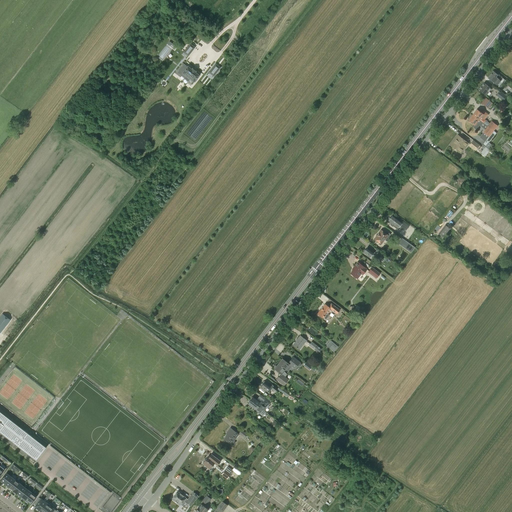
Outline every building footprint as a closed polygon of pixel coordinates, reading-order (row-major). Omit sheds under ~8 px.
[(183,52),(188,56),(195,47),(190,44),(183,52)] [(186,76),(184,78),(188,82),(190,79),(194,82),(194,81),(195,82),(197,79),(197,78),(199,75),(198,75),(199,74),(196,72),(196,73),(195,72),(196,71),(192,68),(191,69),(187,66),(187,67),(184,64),(179,70),(182,72),(182,73),(186,76)] [(220,68),(215,64),(209,72),(213,76),(220,68)] [(493,71),(488,78),(497,85),(502,78),(493,71)] [(484,83),(479,89),(486,95),(492,89),(484,83)] [(500,91),(496,95),(504,101),(507,96),(500,91)] [(482,103),(487,107),(490,101),(485,98),(482,103)] [(474,112),(475,113),(473,115),(483,123),(488,127),(494,131),(494,130),(498,125),(492,121),(490,124),(485,120),(484,119),(488,114),(483,111),(482,113),(477,109),(477,110),(476,109),(474,112)] [(481,126),(483,123),(473,115),(471,117),(469,120),(469,121),(471,123),(472,123),(475,125),(473,127),(476,130),(479,125),(481,126)] [(486,129),(484,132),(489,137),(494,131),(488,127),(486,129)] [(456,139),(451,146),(458,151),(461,147),(464,149),(468,143),(459,135),(456,139)] [(476,150),(479,145),(473,140),(469,145),(476,150)] [(486,146),(481,152),(485,156),(490,150),(486,146)] [(388,219),(388,220),(388,221),(391,223),(390,224),(390,225),(392,227),(393,226),(397,229),(399,226),(406,230),(409,226),(402,221),(401,222),(392,215),(390,218),(388,219)] [(445,225),(439,233),(444,237),(450,229),(445,225)] [(389,237),(389,236),(381,230),(377,235),(376,235),(375,237),(375,238),(374,239),(374,240),(377,242),(378,242),(381,244),(384,240),(386,241),(388,241),(390,239),(389,237)] [(401,237),(398,242),(407,248),(410,244),(401,237)] [(364,251),(364,252),(363,253),(370,258),(372,254),(376,258),(378,256),(382,259),(385,256),(376,250),(374,253),(367,247),(366,250),(365,250),(364,251)] [(367,269),(365,268),(358,262),(353,268),(354,268),(350,274),(356,278),(360,273),(362,275),(367,269)] [(372,267),(369,271),(377,277),(380,273),(372,267)] [(325,304),(317,314),(323,318),(323,317),(326,319),(329,315),(327,314),(331,309),(337,314),(339,310),(331,304),(329,307),(325,304)] [(2,314),(0,316),(0,331),(1,332),(10,320),(2,314)] [(308,330),(316,336),(319,332),(311,326),(308,330)] [(306,340),(300,335),(293,345),(299,350),(304,343),(306,340)] [(315,348),(319,352),(321,349),(312,342),(309,345),(314,349),(315,348)] [(282,359),(278,364),(285,369),(288,371),(292,366),(295,369),(300,362),(293,357),(288,363),(282,359)] [(306,361),(303,365),(310,370),(312,366),(306,361)] [(284,371),(285,369),(278,364),(274,369),(281,374),(276,380),(284,385),(288,379),(285,377),(286,375),(287,374),(286,373),(284,371)] [(275,392),(278,389),(272,385),(270,386),(264,381),(263,383),(262,384),(261,385),(261,386),(260,386),(267,391),(269,393),(271,389),(275,392)] [(293,397),(283,390),(282,392),(288,397),(288,396),(290,398),(290,397),(292,398),(293,397)] [(250,400),(264,411),(265,410),(265,408),(268,405),(270,402),(265,399),(264,401),(261,399),(259,402),(252,397),(251,397),(250,399),(250,400)] [(260,412),(264,414),(266,412),(264,411),(250,400),(249,400),(248,402),(248,403),(247,403),(254,408),(256,410),(257,411),(258,413),(260,413),(260,412)] [(0,411),(0,432),(36,461),(46,447),(0,411)] [(235,442),(233,441),(238,434),(230,428),(227,432),(228,433),(224,438),(233,445),(235,442)] [(208,456),(203,463),(210,468),(214,463),(217,465),(220,461),(211,454),(209,457),(208,456)] [(230,474),(225,470),(222,474),(227,478),(228,479),(229,478),(228,477),(230,474)] [(1,481),(5,484),(11,477),(7,473),(6,473),(0,481),(1,481)] [(5,484),(9,487),(15,480),(11,477),(5,484)] [(9,487),(13,490),(19,483),(15,480),(9,487)] [(13,490),(17,493),(23,486),(19,483),(13,490)] [(17,493),(21,497),(27,489),(23,486),(17,493)] [(21,497),(25,500),(31,492),(27,489),(21,497)] [(198,496),(193,492),(187,499),(185,498),(186,497),(177,491),(172,498),(180,504),(184,500),(186,502),(185,502),(190,506),(198,496)] [(31,492),(25,500),(30,504),(36,496),(31,492)] [(211,498),(207,495),(203,501),(207,504),(211,498)] [(37,509),(39,511),(40,510),(46,503),(45,502),(41,499),(39,497),(35,503),(37,504),(35,506),(37,508),(37,509)] [(47,500),(45,502),(46,503),(40,510),(41,511),(40,511),(44,511),(51,504),(47,500)]
